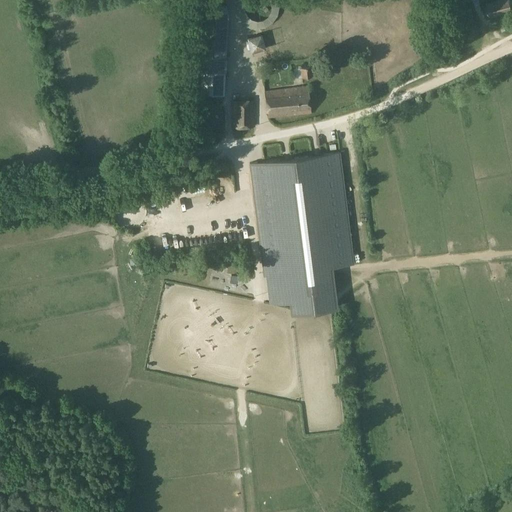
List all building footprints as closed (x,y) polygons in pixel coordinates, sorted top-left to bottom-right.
[(510,0),(500,0),(486,4),(484,9),(485,15),(490,18),(511,12),(511,11),(511,1),(510,0)] [(203,93),(225,93),(225,57),(223,57),(224,5),(207,5),(206,73),(203,73),(203,93)] [(248,35),(250,48),(263,47),(261,34),(248,35)] [(240,38),(242,51),(249,50),(247,37),(240,38)] [(302,78),(312,76),(311,67),(300,68),(302,78)] [(265,91),(268,117),(310,113),(307,87),(265,91)] [(254,100),(232,100),(232,128),(254,127),(254,100)] [(292,157),(249,162),(262,274),(286,272),(291,315),(337,309),(332,265),(352,263),(339,151),(305,155),(308,174),(294,176),(292,157)] [(305,155),(292,157),(294,176),(308,174),(305,155)] [(215,179),(214,184),(229,185),(229,177),(223,176),(223,179),(215,179)] [(199,184),(188,185),(189,194),(200,194),(199,184)] [(144,219),(165,215),(164,210),(143,214),(144,219)] [(198,213),(181,213),(182,244),(198,244),(198,213)]
